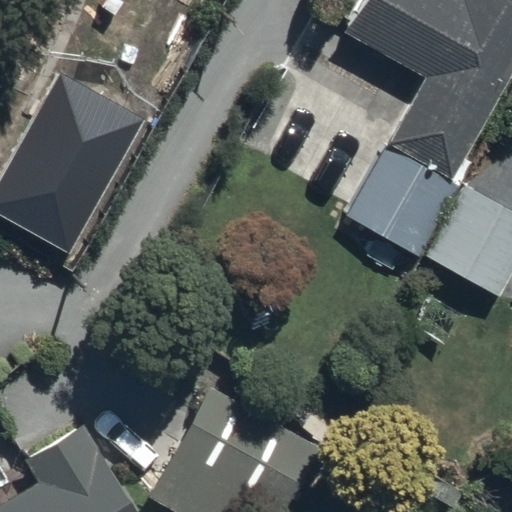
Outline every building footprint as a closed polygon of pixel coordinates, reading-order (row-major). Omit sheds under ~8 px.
[(36,0),(0,0),(0,1),(0,39),(38,60),(63,14),(36,0)] [(511,204),(435,161),(511,23),(511,0),(342,0),(337,10),(423,58),(344,198),(484,276),(511,226),(511,204)] [(143,122),(60,75),(0,180),(0,217),(67,255),(143,122)] [(297,438),(203,384),(145,483),(196,511),(219,511),(239,479),(265,494),(297,438)] [(0,511),(140,511),(84,410),(36,437),(49,460),(0,486),(0,511)]
